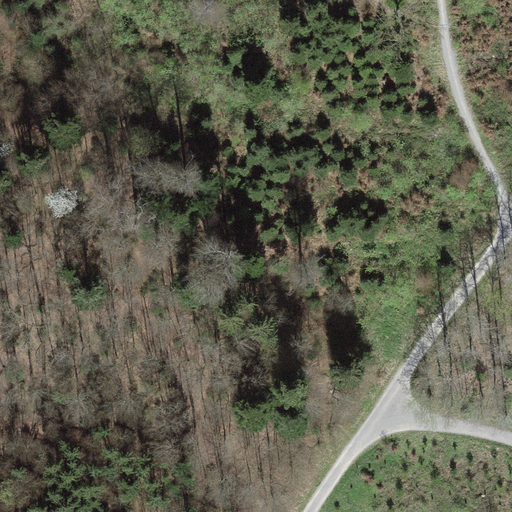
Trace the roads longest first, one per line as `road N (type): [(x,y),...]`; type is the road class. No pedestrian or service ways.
road 1 (track): [(509,229),(381,409)]
road 2 (track): [(381,409),(511,437)]
road 3 (track): [(381,409),(313,511)]
